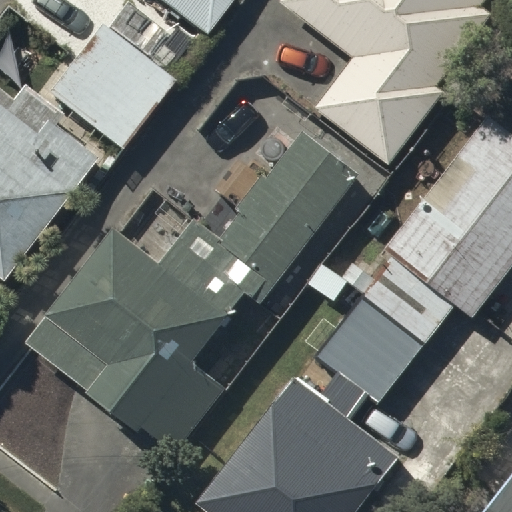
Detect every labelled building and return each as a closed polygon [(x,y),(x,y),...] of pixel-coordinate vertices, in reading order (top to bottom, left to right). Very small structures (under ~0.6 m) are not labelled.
[(160,0),(207,36),(234,0),(160,0)] [(281,0),(353,57),(314,107),(390,165),(448,90),(440,84),(495,11),(485,3),(487,0),(281,0)] [(107,24),(51,95),(122,150),(177,80),(107,24)] [(38,138),(0,108),(0,284),(1,285),(84,173),(95,159),(49,123),(38,138)] [(298,381),(199,511),(366,511),(405,460),(355,422),(371,400),(382,408),(456,310),(475,323),(511,274),(511,135),(490,119),(408,226),(403,222),(382,250),(396,260),(386,274),(364,257),(346,280),(366,296),(317,361),(339,378),(323,400),(298,381)] [(118,229),(32,345),(93,391),(88,398),(141,437),(147,428),(178,451),(226,386),(197,364),(249,294),(263,305),(265,302),(284,317),(305,290),(286,275),(362,173),(307,131),(271,179),(263,173),(237,208),(245,214),(226,239),(199,219),(165,265),(118,229)] [(511,319),(500,335),(511,344),(511,319)] [(511,511),(511,488),(494,511),(511,511)]
